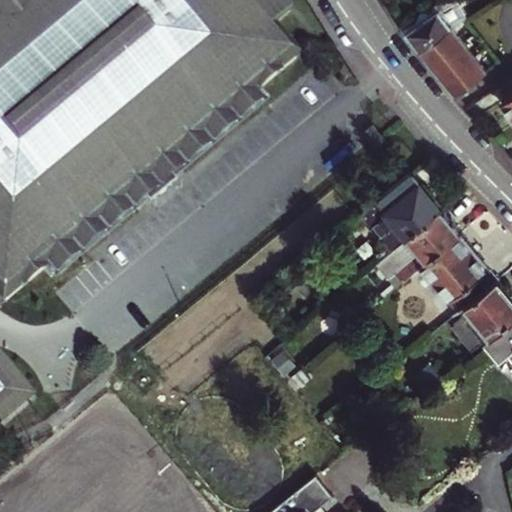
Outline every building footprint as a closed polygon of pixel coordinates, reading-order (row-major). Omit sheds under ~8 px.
[(0,0),(0,415),(25,395),(0,364),(0,298),(3,296),(6,299),(43,268),(50,277),(143,200),(146,204),(148,206),(178,182),(176,179),(173,175),(264,101),(256,92),(294,61),(291,57),(295,55),(272,27),(287,14),(276,0),(0,0)] [(444,0),(436,5),(401,26),(420,52),(455,30),(460,27),(471,20),(455,0),(444,0)] [(420,52),(431,66),(465,42),(455,30),(420,52)] [(431,66),(442,79),(476,56),(465,42),(431,66)] [(476,56),(442,79),(450,90),(454,94),(487,70),(476,56)] [(511,114),(511,73),(508,77),(493,87),(511,114)] [(264,101),(173,175),(176,179),(266,104),(264,101)] [(364,133),(376,147),(384,140),(372,126),(364,133)] [(419,182),(411,173),(367,210),(374,218),(375,218),(378,222),(382,219),(389,228),(386,231),(389,235),(388,236),(397,246),(442,208),(420,181),(419,182)] [(143,200),(50,277),(53,280),(146,204),(143,200)] [(442,208),(397,246),(385,256),(405,281),(422,266),(463,233),(442,208)] [(500,277),(463,233),(422,266),(451,301),(455,298),(463,307),(467,303),(500,277)] [(511,318),(511,292),(500,277),(467,303),(474,311),(455,327),(473,349),(486,339),(511,318)] [(0,423),(33,396),(0,355),(0,301),(1,301),(0,300),(0,364),(25,395),(0,415),(0,423)] [(511,318),(486,339),(502,359),(510,353),(511,354),(511,318)] [(339,489),(322,468),(266,511),(356,511),(353,507),(346,511),(328,511),(321,503),(339,489)]
